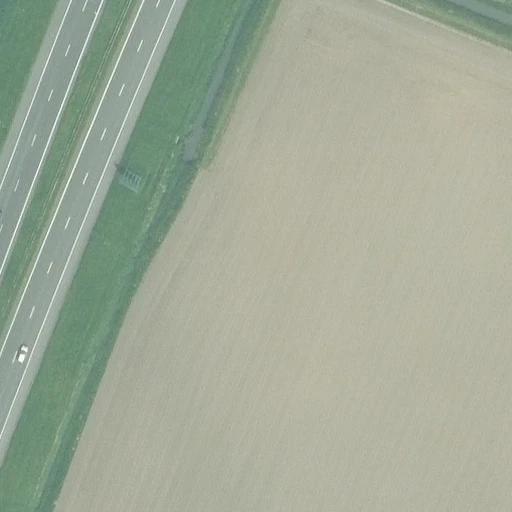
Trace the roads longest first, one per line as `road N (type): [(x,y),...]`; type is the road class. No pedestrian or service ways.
road 1 (motorway): [(0,411),(163,0)]
road 2 (motorway): [(91,0),(0,241)]
